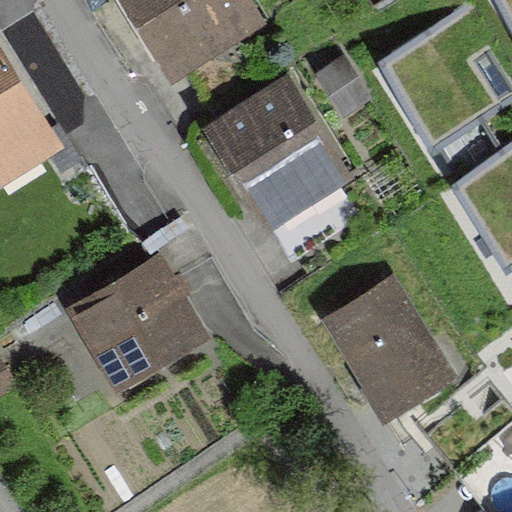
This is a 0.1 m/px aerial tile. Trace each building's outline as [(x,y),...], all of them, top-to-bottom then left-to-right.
[(242,0),(131,0),(167,54),(245,4),(242,0)] [(439,150),(456,177),(511,141),(511,49),(480,0),(472,0),(375,61),(434,153),(439,150)] [(511,0),(496,0),(511,29),(511,0)] [(233,35),(185,65),(213,108),(260,78),(233,35)] [(0,191),(60,155),(0,57),(0,191)] [(370,97),(346,57),(323,71),(347,111),(370,97)] [(282,83),(211,129),(295,258),(366,212),(282,83)] [(511,266),(511,141),(456,177),(457,179),(450,183),(505,270),(511,266)] [(69,315),(117,398),(208,346),(160,263),(69,315)] [(389,273),(322,316),(387,419),(455,376),(389,273)] [(0,388),(16,378),(0,353),(0,388)]
